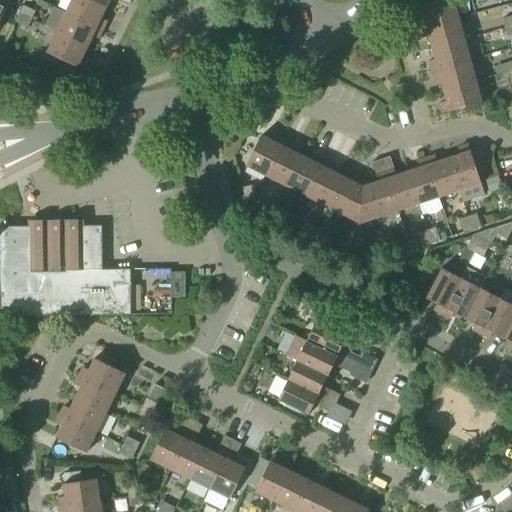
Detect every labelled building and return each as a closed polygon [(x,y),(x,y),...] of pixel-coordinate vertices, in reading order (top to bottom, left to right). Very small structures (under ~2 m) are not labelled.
[(48,5),(37,0),(36,0),(34,5),(45,10),(48,5)] [(105,9),(87,0),(71,0),(65,13),(102,31),(106,22),(100,19),(105,9)] [(87,0),(105,9),(109,0),(116,0),(129,6),(131,0),(87,0)] [(419,30),(458,19),(452,0),(443,0),(419,6),(420,8),(423,19),(417,21),(419,30)] [(18,14),(31,20),(35,12),(22,6),(18,14)] [(65,13),(56,32),(87,47),(92,36),(98,39),(102,31),(65,13)] [(31,20),(18,14),(14,23),(27,29),(31,20)] [(504,28),(511,26),(511,16),(501,19),(504,28)] [(458,19),(419,30),(422,39),(428,37),(431,49),(464,40),(458,19)] [(87,47),(56,32),(46,52),(83,71),(88,61),(82,58),(87,47)] [(464,40),(431,49),(435,61),(428,62),(431,72),(469,61),(464,40)] [(469,61),(431,72),(433,81),(440,79),(443,91),(475,82),(469,61)] [(475,82),(443,91),(446,102),(439,104),(442,114),(481,103),(475,82)] [(266,177),(284,141),(276,137),(277,137),(275,136),(272,143),(261,137),(246,166),(266,177)] [(284,141),(266,177),(285,186),(300,156),(289,151),(292,145),(284,141)] [(460,155),(449,159),(460,191),(480,184),(467,146),(458,149),(460,155)] [(300,156),(285,186),(304,196),(322,160),(314,156),(311,162),(300,156)] [(435,156),(425,159),(439,198),(460,191),(449,159),(437,163),(435,156)] [(418,205),(407,173),(396,177),(389,157),(380,160),(398,212),(418,205)] [(419,169),(407,173),(418,205),(439,198),(425,159),(417,162),(419,169)] [(331,164),(322,160),(304,196),(324,206),(339,176),(328,170),(331,164)] [(366,182),(360,179),(342,214),(361,224),(398,212),(380,160),(372,163),(378,183),(368,186),(366,182)] [(350,182),(339,176),(324,206),(342,214),(360,179),(353,176),(350,182)] [(501,190),(497,177),(485,181),(489,194),(501,190)] [(242,189),(245,202),(254,199),(251,186),(242,189)] [(267,220),(273,208),(265,204),(259,216),(267,220)] [(281,212),(273,208),(267,220),(275,224),(281,212)] [(476,214),(467,217),(471,230),(480,227),(476,214)] [(471,230),(467,217),(458,220),(462,234),(471,230)] [(306,239),(312,227),(304,224),(298,235),(306,239)] [(0,227),(0,317),(89,316),(130,316),(130,311),(129,285),(129,270),(125,270),(101,270),(101,226),(83,227),(27,227),(10,227),(0,227)] [(320,231),(312,227),(306,239),(314,243),(320,231)] [(435,228),(426,231),(430,244),(439,241),(435,228)] [(430,244),(426,231),(417,234),(422,247),(430,244)] [(489,232),(484,234),(474,253),(482,258),(489,245),(490,242),(489,232)] [(472,236),(472,237),(466,249),(458,263),(467,267),(474,253),(484,234),(473,237),(472,236)] [(386,268),(392,288),(409,283),(403,263),(386,268)] [(442,315),(460,279),(441,269),(425,298),(437,304),(433,310),(442,315)] [(184,273),(171,273),(170,273),(170,298),(185,298),(184,273)] [(479,289),(460,279),(442,315),(450,319),(453,313),(464,319),(479,289)] [(499,299),(479,289),(464,319),(475,324),(472,330),(480,334),(499,299)] [(511,306),(499,299),(480,334),(488,338),(491,333),(502,339),(511,320),(511,306)] [(320,312),(316,321),(338,333),(343,323),(320,312)] [(511,320),(502,339),(511,343),(511,346),(510,350),(511,350),(511,320)] [(338,333),(316,321),(306,342),(354,365),(358,357),(341,348),(347,337),(338,333)] [(263,339),(270,342),(276,340),(279,334),(269,328),(263,339)] [(354,365),(306,342),(296,361),(327,376),(333,365),(350,373),(354,365)] [(77,375),(115,394),(125,374),(94,359),(88,371),(81,367),(77,375)] [(296,361),(287,381),(335,404),(339,396),(322,387),(327,376),(296,361)] [(115,394),(77,375),(73,384),(79,387),(73,397),(106,413),(115,394)] [(335,404),(287,381),(277,401),(308,416),(314,404),(331,412),(335,404)] [(62,406),(58,414),(96,433),(106,413),(73,397),(68,408),(62,406)] [(146,399),(142,408),(154,414),(158,405),(146,399)] [(154,414),(142,408),(138,417),(149,423),(154,414)] [(96,433),(58,414),(54,423),(60,425),(54,437),(86,452),(96,433)] [(170,470),(193,422),(185,418),(177,436),(164,430),(150,461),(170,470)] [(193,422),(170,470),(190,480),(204,449),(193,444),(202,426),(193,422)] [(215,455),(204,449),(190,480),(209,489),(233,441),(224,437),(215,455)] [(127,438),(123,447),(135,452),(139,444),(127,438)] [(241,445),(233,441),(209,489),(230,499),(244,469),(243,468),(232,463),(241,445)] [(135,452),(123,447),(119,455),(131,460),(135,452)] [(274,502),(290,472),(279,466),(282,461),(272,456),(254,493),(274,502)] [(290,472),(274,502),(294,511),(312,475),(303,471),(301,477),(290,472)] [(320,480),(312,475),(294,511),(318,511),(329,490),(318,485),(320,480)] [(59,507),(99,501),(96,480),(62,485),(62,486),(63,486),(65,497),(58,499),(59,507)] [(127,498),(141,495),(140,486),(126,488),(127,498)] [(340,496),(329,490),(318,511),(342,511),(351,494),(342,490),(340,496)] [(359,499),(351,494),(342,511),(367,511),(368,510),(367,510),(356,505),(359,499)] [(142,504),(141,495),(127,498),(129,507),(142,504)] [(101,511),(99,501),(59,507),(59,511),(101,511)]
